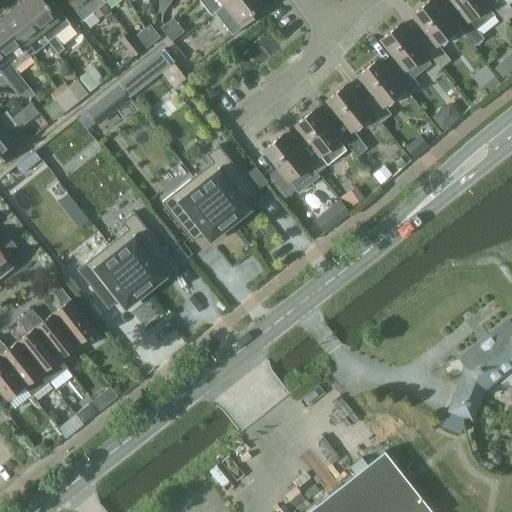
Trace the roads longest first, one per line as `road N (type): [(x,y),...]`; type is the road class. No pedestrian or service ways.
road 1 (secondary): [(38,511),(379,241)]
road 2 (secondary): [(511,114),(379,241)]
road 3 (secondary): [(379,241),(511,144)]
